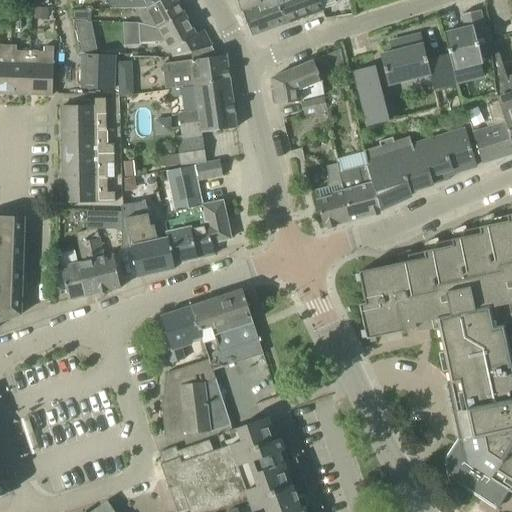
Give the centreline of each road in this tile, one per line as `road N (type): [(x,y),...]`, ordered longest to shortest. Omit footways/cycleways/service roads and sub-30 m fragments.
road 1 (residential): [(33,511),(137,478),(145,461),(101,321)]
road 2 (residential): [(43,340),(31,303),(35,214),(10,195),(12,107)]
road 3 (residential): [(297,258),(407,225),(511,179)]
road 4 (residential): [(101,321),(297,258)]
road 5 (residential): [(246,66),(438,0)]
road 6 (unclassified): [(297,258),(246,66)]
road 7 (unclassified): [(426,511),(381,442),(352,376)]
road 8 (unclassified): [(352,376),(297,258)]
